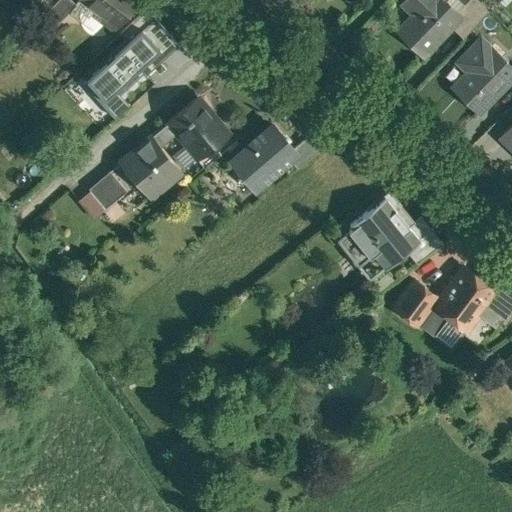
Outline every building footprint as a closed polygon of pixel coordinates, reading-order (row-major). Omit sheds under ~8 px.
[(75,0),(57,0),(40,18),(51,30),(78,2),(75,0)] [(136,0),(87,0),(104,13),(101,17),(115,28),(136,0)] [(404,0),(416,11),(398,29),(424,55),(463,14),(448,0),(404,0)] [(482,0),(456,28),(465,36),(491,8),(482,0)] [(142,33),(127,47),(117,36),(77,73),(90,87),(101,77),(104,81),(121,66),(133,79),(135,78),(135,79),(146,69),(150,74),(165,62),(161,57),(162,56),(142,33)] [(511,62),(483,35),(459,59),(469,68),(454,83),(481,109),(511,76),(511,62)] [(133,79),(116,94),(127,107),(145,91),(135,79),(135,78),(133,79)] [(228,133),(196,95),(167,120),(167,121),(176,131),(185,141),(188,139),(200,153),(201,154),(212,144),(213,145),(215,144),(228,133)] [(167,121),(126,156),(142,176),(145,173),(158,188),(155,190),(156,191),(182,169),(161,144),(176,131),(167,121)] [(274,123),(238,153),(245,161),(244,161),(244,162),(239,166),(249,178),(252,176),(253,176),(259,184),(291,157),(298,151),(294,146),(274,123)] [(326,143),(314,130),(294,146),(298,151),(291,157),(298,166),(326,143)] [(212,144),(201,154),(200,153),(197,155),(205,165),(221,151),(215,144),(213,145),(212,144)] [(111,169),(90,186),(107,206),(128,189),(111,169)] [(390,188),(367,206),(368,208),(350,222),(353,225),(349,228),(371,255),(374,252),(386,266),(407,248),(421,237),(410,224),(416,219),(390,188)] [(410,224),(421,237),(407,248),(417,261),(443,241),(422,214),(416,219),(410,224)] [(498,290),(463,264),(439,297),(434,303),(469,329),(481,312),(485,314),(494,302),(490,300),(498,290)] [(389,270),(373,282),(374,283),(379,289),(394,277),(389,270)] [(439,297),(415,279),(395,305),(419,324),(434,303),(439,297)]
